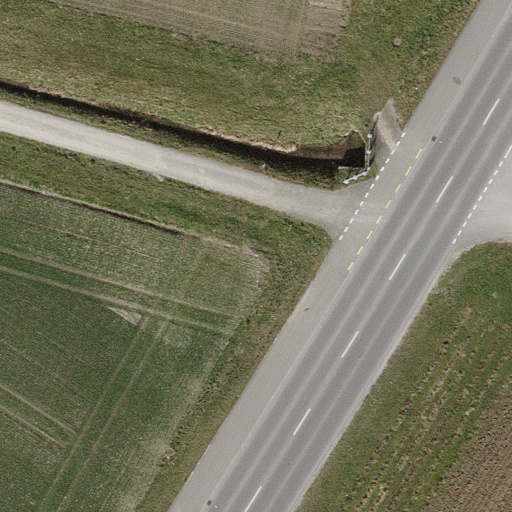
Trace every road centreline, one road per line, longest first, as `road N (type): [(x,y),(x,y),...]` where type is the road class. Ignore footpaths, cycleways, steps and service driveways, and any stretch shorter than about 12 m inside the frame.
road 1 (tertiary): [(511,78),(246,511)]
road 2 (track): [(0,114),(415,239)]
